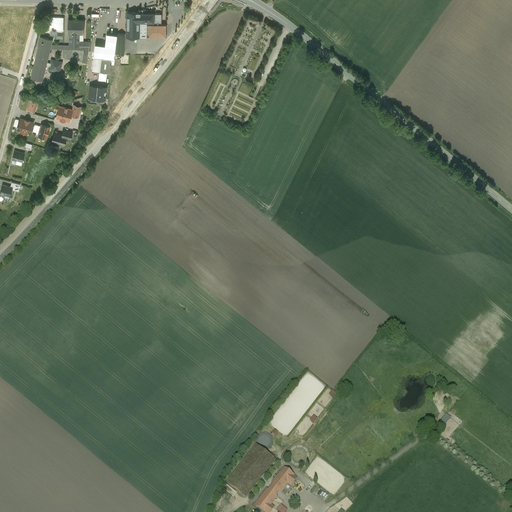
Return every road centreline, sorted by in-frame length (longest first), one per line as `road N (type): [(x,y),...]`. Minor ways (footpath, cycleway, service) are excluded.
road 1 (tertiary): [(249,0),(511,209)]
road 2 (secondary): [(0,254),(90,153),(206,0)]
road 3 (residential): [(44,1),(0,157)]
